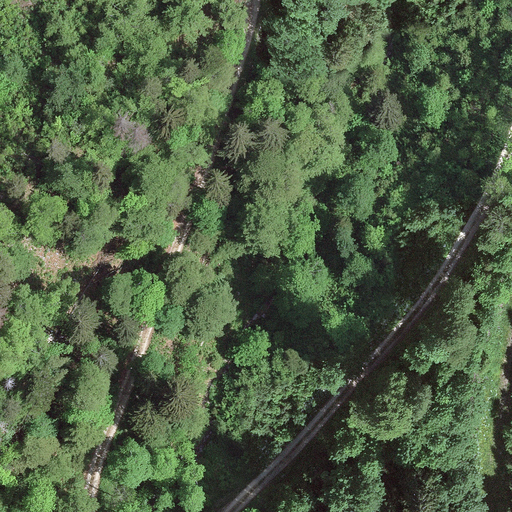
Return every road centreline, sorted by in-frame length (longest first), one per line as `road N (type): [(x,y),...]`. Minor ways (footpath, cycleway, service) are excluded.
road 1 (track): [(89,511),(255,0)]
road 2 (track): [(511,151),(418,314),(236,511)]
